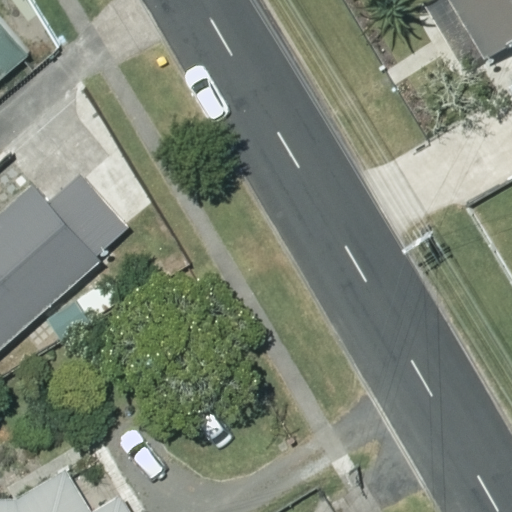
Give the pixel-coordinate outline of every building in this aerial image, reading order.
[(511,40),(511,0),(439,0),(477,63),(511,40)] [(0,32),(0,76),(22,58),(0,32)] [(511,80),(502,86),(511,102),(511,80)] [(24,188),(0,209),(0,345),(92,264),(24,188)] [(84,511),(59,469),(6,501),(0,501),(0,511),(122,511),(113,496),(86,511),(84,511)]
